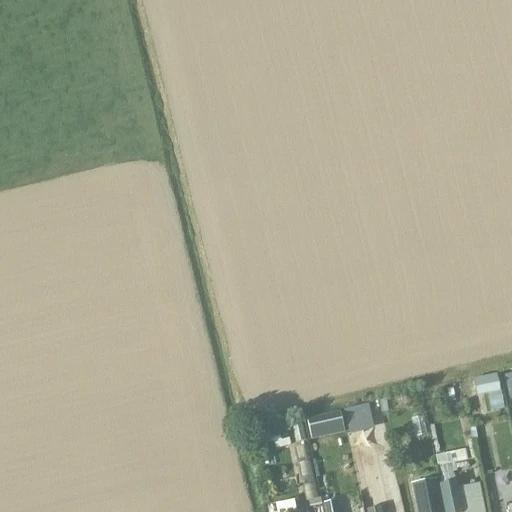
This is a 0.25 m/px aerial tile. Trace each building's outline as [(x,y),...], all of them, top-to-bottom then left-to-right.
[(497,374),(464,382),(468,399),(502,392),(497,374)] [(313,423),(317,439),(334,434),(330,419),(313,423)] [(434,471),(463,469),(462,455),(433,457),(434,471)] [(441,511),(435,479),(415,483),(420,511),(441,511)] [(455,486),(454,480),(438,482),(443,511),(454,511),(460,511),(459,511),(481,511),(475,482),(455,486)]
